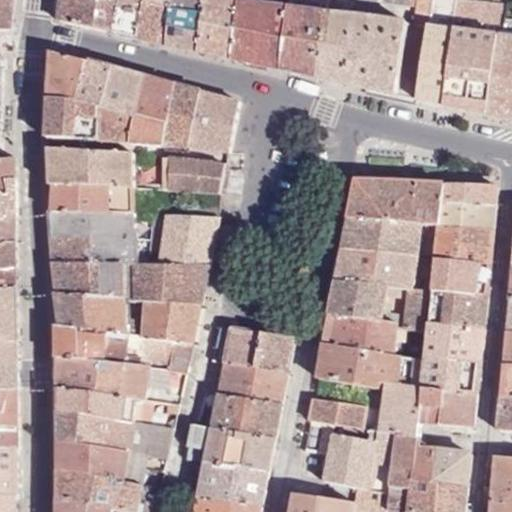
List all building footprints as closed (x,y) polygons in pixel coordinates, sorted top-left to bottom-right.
[(0,0),(0,30),(8,31),(11,0),(0,0)] [(119,0),(62,0),(60,23),(113,34),(119,0)] [(119,0),(113,34),(138,40),(145,0),(119,0)] [(167,46),(171,0),(145,0),(138,40),(167,46)] [(199,53),(207,0),(171,0),(167,46),(199,53)] [(207,0),(199,53),(232,61),(238,1),(228,0),(207,0)] [(328,0),(289,0),(289,9),(281,71),(317,80),(327,14),(328,0)] [(416,0),(355,0),(356,3),(415,11),(416,0)] [(416,0),(415,11),(413,26),(429,28),(432,0),(416,0)] [(443,106),(457,0),(432,0),(429,28),(418,101),(443,106)] [(506,2),(482,0),(457,0),(443,106),(490,116),(501,36),(506,2)] [(281,71),(289,9),(238,1),(232,61),(281,71)] [(413,26),(327,14),(317,80),(418,101),(429,28),(413,26)] [(511,37),(501,36),(490,116),(511,120),(511,37)] [(53,54),(51,100),(78,103),(104,109),(114,68),(89,62),(89,64),(53,54)] [(104,109),(136,118),(145,77),(114,68),(104,109)] [(136,118),(132,142),(165,146),(177,86),(145,77),(136,118)] [(177,86),(165,146),(190,149),(202,93),(177,86)] [(241,103),(202,93),(190,149),(232,154),(241,103)] [(51,100),(49,138),(132,142),(136,118),(104,109),(78,103),(51,100)] [(50,186),(54,186),(134,188),(135,188),(135,155),(49,151),(50,186)] [(228,165),(171,158),(171,160),(171,191),(221,194),(228,165)] [(0,187),(18,185),(18,159),(0,161),(0,187)] [(423,226),(442,227),(445,201),(447,186),(379,182),(358,182),(351,219),(423,226)] [(0,220),(19,219),(18,185),(0,187),(0,220)] [(54,186),(55,215),(134,214),(134,188),(54,186)] [(445,201),(498,206),(500,187),(447,186),(445,201)] [(442,227),(496,232),(497,217),(498,206),(445,201),(442,227)] [(189,217),(220,219),(221,203),(190,202),(189,217)] [(51,215),(56,265),(123,266),(136,267),(134,214),(55,215),(51,215)] [(210,269),(220,219),(189,217),(168,216),(160,267),(210,269)] [(0,245),(19,244),(19,219),(0,220),(0,245)] [(423,226),(351,219),(346,243),(345,250),(419,257),(423,226)] [(495,240),(496,232),(442,227),(441,235),(495,240)] [(439,259),(492,263),(495,240),(441,235),(439,259)] [(19,244),(0,245),(0,270),(19,270),(19,244)] [(419,257),(345,250),(338,282),(390,287),(409,289),(413,290),(419,257)] [(435,292),(489,296),(490,281),(492,263),(439,259),(435,292)] [(56,265),(60,295),(124,300),(123,266),(56,265)] [(124,300),(147,302),(202,306),(210,269),(160,267),(145,267),(136,267),(123,266),(124,300)] [(0,290),(19,289),(19,270),(0,270),(0,290)] [(390,287),(338,282),(334,307),(332,316),(384,324),(384,322),(390,287)] [(0,342),(20,342),(19,289),(0,290),(0,342)] [(430,333),(431,324),(435,292),(413,290),(409,289),(405,330),(407,330),(430,333)] [(486,330),(489,296),(435,292),(431,324),(486,330)] [(60,295),(62,328),(144,339),(147,302),(124,300),(60,295)] [(147,302),(144,339),(195,344),(202,306),(147,302)] [(384,324),(332,316),(326,345),(396,356),(398,339),(400,329),(400,324),(384,322),(384,324)] [(427,357),(483,363),(486,330),(431,324),(430,333),(427,357)] [(144,339),(62,328),(58,328),(58,360),(127,366),(128,362),(172,366),(172,370),(171,373),(188,375),(195,344),(144,339)] [(256,370),(263,335),(221,329),(213,363),(227,365),(256,370)] [(400,329),(398,339),(406,340),(407,330),(405,330),(400,329)] [(296,341),(263,335),(256,370),(289,375),(296,341)] [(0,366),(22,365),(20,342),(0,342),(0,366)] [(326,345),(320,380),(382,391),(384,387),(387,385),(390,385),(423,391),(426,360),(396,356),(326,345)] [(425,391),(479,396),(481,378),(483,363),(427,357),(426,360),(423,391),(425,391)] [(127,366),(58,360),(58,390),(145,403),(150,368),(127,366)] [(21,380),(22,365),(0,366),(0,407),(0,408),(4,391),(22,391),(21,380)] [(289,375),(256,370),(227,365),(223,385),(209,381),(206,394),(221,396),(283,406),(289,375)] [(399,436),(422,439),(423,424),(422,423),(425,391),(423,391),(390,385),(387,410),(386,415),(367,412),(368,407),(343,404),(316,400),(312,422),(346,428),(374,432),(399,436)] [(145,403),(58,390),(58,412),(142,425),(145,403)] [(0,429),(20,432),(22,391),(4,391),(0,408),(0,409),(0,429)] [(422,423),(423,424),(476,429),(479,396),(425,391),(422,423)] [(276,440),(283,406),(221,396),(215,430),(276,440)] [(500,431),(511,432),(511,398),(504,398),(500,431)] [(142,425),(151,427),(155,404),(145,403),(142,425)] [(178,415),(179,407),(168,406),(168,414),(178,415)] [(0,409),(0,408),(0,407),(0,447),(20,450),(20,432),(0,429),(0,409)] [(169,462),(175,430),(151,427),(142,425),(58,412),(59,443),(132,455),(149,459),(169,462)] [(271,472),(276,440),(215,430),(198,427),(196,427),(190,459),(207,462),(271,472)] [(394,479),(399,436),(374,432),(346,428),(344,436),(335,434),(326,481),(360,488),(370,491),(367,506),(358,505),(356,511),(388,511),(390,511),(409,511),(412,496),(415,481),(394,479)] [(422,449),(422,439),(399,436),(394,479),(415,481),(435,484),(439,450),(422,449)] [(125,484),(132,455),(59,443),(59,472),(125,484)] [(20,499),(20,450),(0,447),(0,498),(16,499),(20,499)] [(474,454),(439,450),(435,484),(470,487),(474,454)] [(143,488),(149,459),(132,455),(125,484),(143,488)] [(511,511),(511,458),(498,457),(493,511),(511,511)] [(263,509),(271,472),(207,462),(200,499),(263,509)] [(138,511),(144,488),(143,488),(125,484),(59,472),(58,500),(113,511),(117,511),(138,511)] [(467,511),(468,500),(470,487),(435,484),(415,481),(412,496),(409,511),(467,511)] [(156,511),(161,492),(144,488),(138,511),(156,511)] [(360,488),(358,505),(367,506),(370,491),(360,488)] [(356,511),(358,505),(297,495),(293,511),(356,511)] [(0,511),(15,511),(16,499),(0,498),(0,511)] [(262,511),(263,509),(200,499),(196,511),(262,511)] [(112,511),(113,511),(58,500),(58,511),(112,511)]
